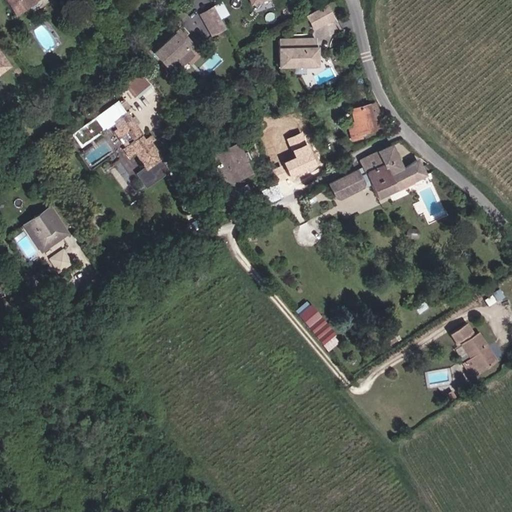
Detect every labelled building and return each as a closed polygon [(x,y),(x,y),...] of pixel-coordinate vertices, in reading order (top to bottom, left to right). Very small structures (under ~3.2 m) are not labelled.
[(3,0),(15,16),(26,8),(20,0),(3,0)] [(333,21),(326,7),(319,11),(326,24),(333,21)] [(220,22),(213,9),(200,16),(207,29),(220,22)] [(326,24),(319,11),(307,17),(314,31),(326,24)] [(220,22),(207,29),(212,38),(225,31),(220,22)] [(193,57),(181,44),(186,40),(179,33),(154,56),(167,69),(176,61),(182,67),(193,57)] [(192,46),(186,40),(181,44),(187,50),(192,46)] [(316,67),(316,41),(278,41),(279,68),(316,67)] [(148,86),(137,75),(126,85),(136,96),(148,86)] [(136,96),(126,85),(122,88),(133,99),(136,96)] [(119,118),(114,112),(113,113),(105,103),(64,131),(71,141),(102,120),(107,127),(102,130),(107,137),(116,130),(123,140),(113,147),(119,157),(125,152),(136,168),(150,158),(139,142),(137,143),(134,139),(124,125),(127,123),(122,116),(119,118)] [(382,129),(381,124),(378,113),(373,105),(367,108),(352,112),(355,124),(346,126),(349,142),(360,139),(359,136),(382,129)] [(139,135),(134,139),(137,143),(139,142),(143,140),(139,135)] [(251,176),(246,164),(251,162),(247,153),(243,155),(238,144),(206,156),(226,207),(243,201),(240,192),(236,182),(251,176)] [(292,178),(319,167),(309,144),(293,150),(296,158),(286,163),(292,178)] [(401,171),(390,148),(359,162),(361,167),(375,197),(424,176),(415,162),(401,171)] [(353,171),(327,186),(335,201),(361,185),(353,171)] [(278,184),(262,190),(268,202),(283,196),(278,184)] [(250,198),(246,189),(240,192),(243,201),(250,198)] [(322,195),(320,190),(303,200),(305,204),(322,195)] [(67,226),(53,202),(28,217),(43,242),(67,226)] [(43,242),(28,217),(25,219),(39,243),(43,242)] [(67,226),(43,242),(45,245),(69,230),(67,226)] [(65,249),(51,257),(59,270),(72,262),(65,249)] [(337,336),(310,304),(297,315),(324,346),(337,336)] [(474,332),(464,320),(450,329),(456,340),(461,337),(463,340),(460,342),(480,374),(496,364),(476,331),(474,332)]
